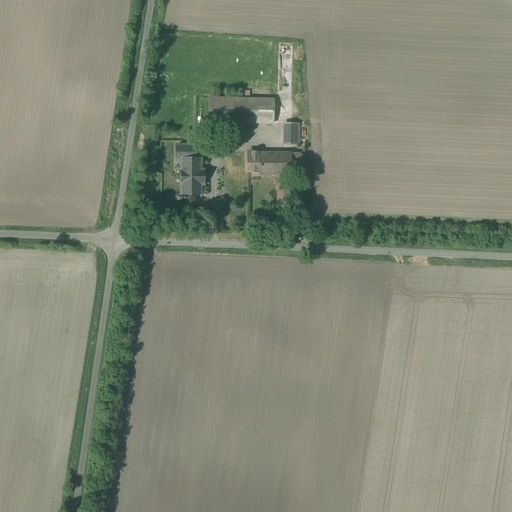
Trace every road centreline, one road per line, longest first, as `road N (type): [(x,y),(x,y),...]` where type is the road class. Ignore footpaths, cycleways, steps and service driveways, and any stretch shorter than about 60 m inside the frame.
road 1 (unclassified): [(511,257),(114,238)]
road 2 (unclassified): [(114,238),(73,511)]
road 3 (unclassified): [(150,0),(114,238)]
